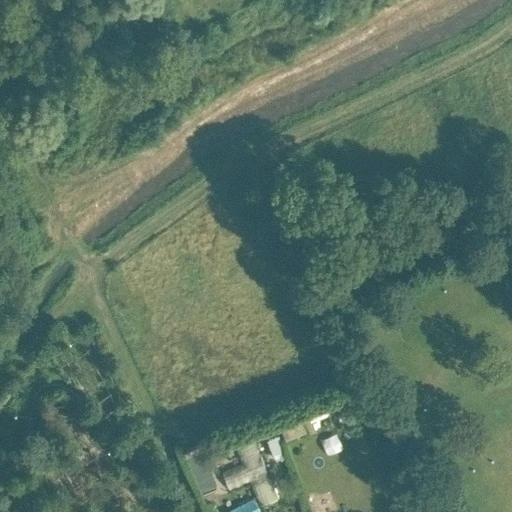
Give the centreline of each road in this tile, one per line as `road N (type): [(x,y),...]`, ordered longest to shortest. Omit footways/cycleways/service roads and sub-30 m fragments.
road 1 (track): [(93,268),(205,184),(511,27)]
road 2 (track): [(196,511),(84,274)]
road 3 (track): [(84,274),(0,379)]
